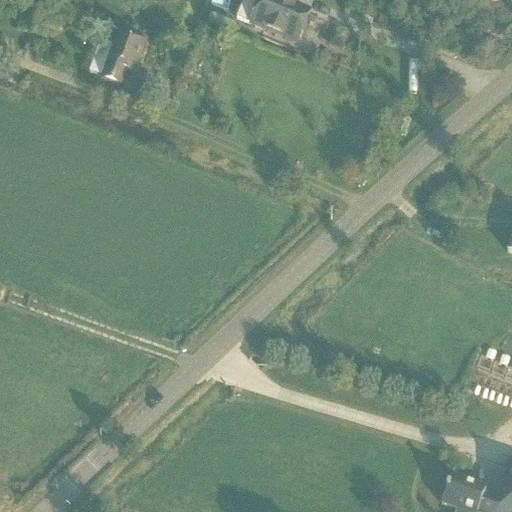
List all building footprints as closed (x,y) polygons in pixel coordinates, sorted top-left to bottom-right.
[(257,0),(257,2),(246,29),(295,48),(313,1),(312,0),(257,0)] [(60,28),(65,14),(34,3),(25,30),(40,36),(45,22),(60,28)] [(144,44),(119,33),(102,79),(119,86),(125,71),(133,75),(144,44)] [(493,375),(511,381),(511,374),(495,368),(493,375)] [(441,506),(456,511),(455,511),(511,511),(511,460),(497,501),(484,496),(487,490),(451,477),(441,506)]
